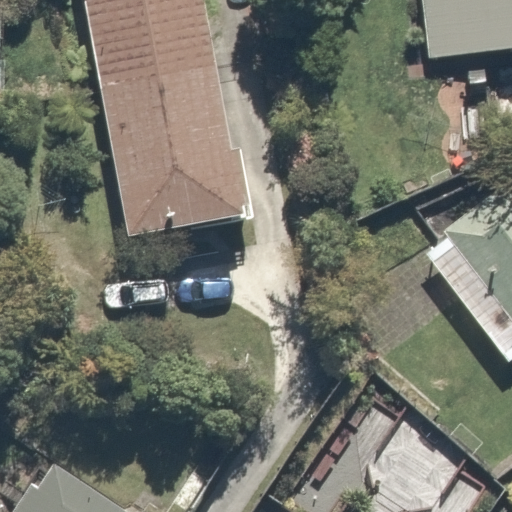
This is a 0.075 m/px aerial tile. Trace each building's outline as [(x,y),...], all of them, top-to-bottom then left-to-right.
[(74,0),(92,92),(210,70),(196,0),(74,0)] [(511,0),(416,0),(426,64),(511,51),(511,0)] [(210,70),(92,92),(120,239),(238,217),(210,70)] [(511,172),(431,231),(443,249),(430,258),(508,365),(511,362),(511,172)] [(468,511),(479,496),(362,417),(298,511),(468,511)] [(110,511),(39,462),(4,511),(110,511)]
